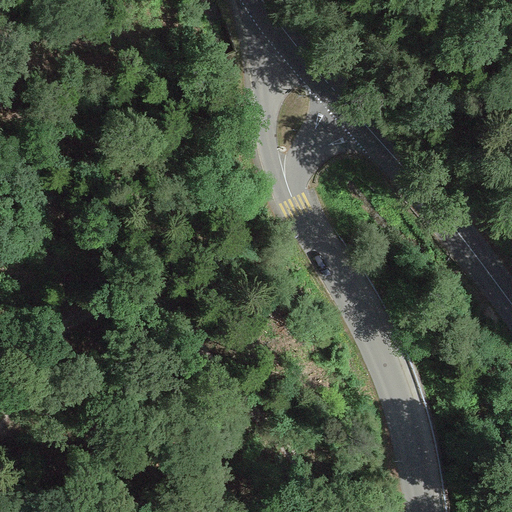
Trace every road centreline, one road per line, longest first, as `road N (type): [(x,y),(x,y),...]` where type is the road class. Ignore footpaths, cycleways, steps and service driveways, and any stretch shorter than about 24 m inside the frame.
road 1 (unknown): [(0,412),(65,316),(98,306),(155,315),(242,397),(337,511)]
road 2 (tertiary): [(424,511),(406,425),(372,331),(294,203)]
road 3 (secondary): [(511,305),(349,106)]
road 4 (tertiary): [(286,34),(266,127),(270,161),(294,203)]
road 5 (tertiary): [(294,203),(288,179),(297,154),(349,106)]
